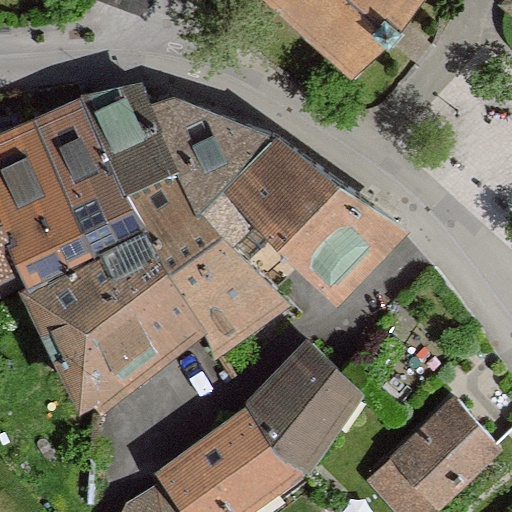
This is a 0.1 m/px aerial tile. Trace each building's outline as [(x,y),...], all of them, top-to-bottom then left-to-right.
[(283,0),(358,67),(417,0),(283,0)] [(180,160),(153,107),(146,87),(83,93),(84,105),(128,183),(180,160)] [(200,204),(226,229),(252,205),(227,178),(271,131),(179,98),(153,107),(180,160),(200,204)] [(99,245),(148,221),(128,183),(84,105),(41,124),(43,129),(99,245)] [(99,245),(43,129),(0,146),(0,207),(23,259),(28,279),(99,245)] [(227,178),(252,205),(333,288),(397,220),(271,131),(227,178)] [(279,286),(249,252),(226,229),(200,204),(180,160),(128,183),(148,221),(183,283),(205,317),(213,332),(279,286)] [(0,270),(23,259),(0,207),(0,270)] [(183,283),(148,221),(99,245),(28,279),(84,392),(95,387),(103,396),(205,317),(183,283)] [(256,405),(281,445),(305,458),(356,385),(316,343),(256,405)] [(501,441),(459,396),(397,457),(438,500),(501,441)] [(281,445),(256,405),(167,473),(192,511),(227,511),(305,458),(281,445)]
